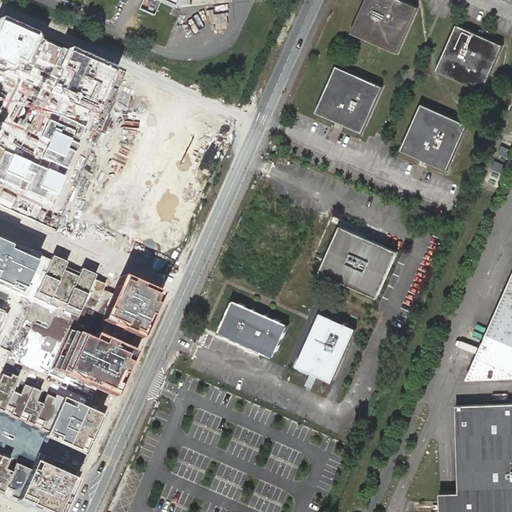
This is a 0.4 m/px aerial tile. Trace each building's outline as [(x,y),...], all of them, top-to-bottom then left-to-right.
[(155,0),(174,8),(178,0),(155,0)] [(403,0),(365,0),(351,33),(398,54),(419,7),(403,0)] [(457,24),(436,71),(483,92),(504,45),(457,24)] [(316,112),(362,133),(384,86),(337,65),(316,112)] [(422,103),(401,150),(448,171),(469,124),(422,103)] [(496,160),(493,169),(504,173),(507,164),(496,160)] [(419,208),(414,218),(426,223),(430,213),(419,208)] [(399,252),(342,226),(321,272),(378,298),(399,252)] [(115,290),(0,238),(0,324),(15,289),(34,296),(0,374),(0,493),(42,511),(60,511),(159,294),(124,280),(115,290)] [(511,275),(466,380),(511,378),(511,275)] [(289,324),(233,299),(218,333),(274,358),(289,324)] [(356,329),(321,313),(298,366),(333,382),(356,329)] [(511,404),(454,407),(457,490),(511,488),(511,404)] [(439,495),(439,511),(511,511),(511,488),(457,490),(457,495),(439,495)]
